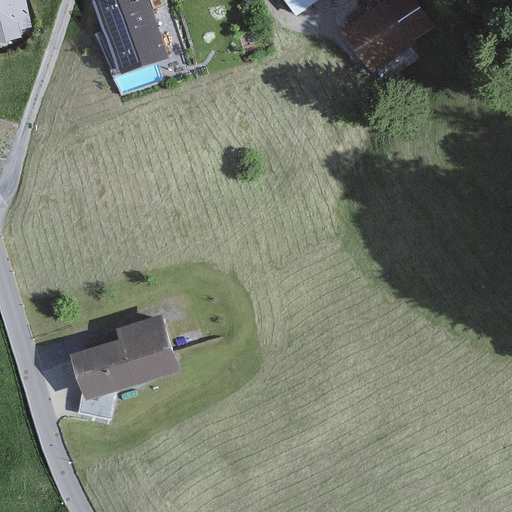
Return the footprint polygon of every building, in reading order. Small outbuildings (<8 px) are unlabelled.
[(35,0),(0,0),(0,37),(41,29),(35,0)] [(162,0),(116,0),(126,26),(114,30),(129,74),(182,56),(162,0)] [(329,0),(297,0),(310,16),(329,0)] [(385,0),(352,26),(386,70),(423,42),(420,38),(439,23),(421,0),(385,0)] [(122,392),(196,370),(181,318),(134,332),(137,342),(91,355),(100,387),(103,397),(122,392)] [(100,387),(93,386),(88,411),(117,417),(122,392),(103,397),(100,387)]
